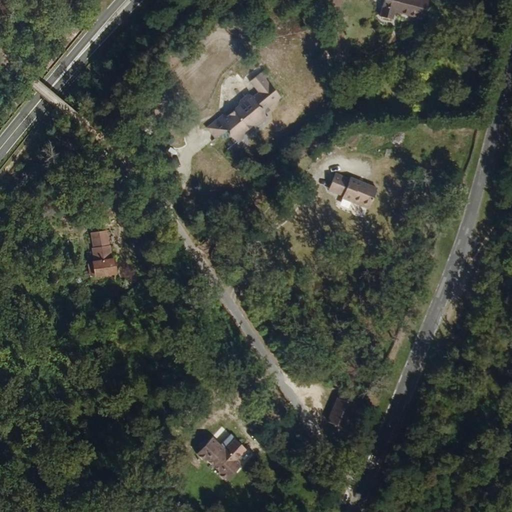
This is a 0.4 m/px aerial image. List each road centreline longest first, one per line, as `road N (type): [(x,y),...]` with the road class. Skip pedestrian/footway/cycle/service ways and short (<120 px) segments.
road 1 (residential): [(358,511),(447,304),(511,68)]
road 2 (unknown): [(333,0),(343,109),(283,170),(253,231),(244,272),(220,297)]
road 3 (primary): [(0,152),(91,43)]
